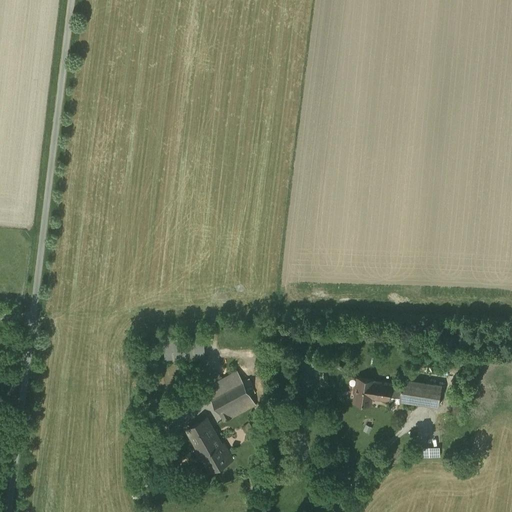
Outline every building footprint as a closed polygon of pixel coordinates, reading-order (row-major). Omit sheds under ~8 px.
[(204,331),(165,334),(166,353),(206,350),(204,331)] [(238,363),(209,380),(228,415),(258,398),(238,363)] [(393,377),(357,371),(353,397),(370,400),(372,391),(441,402),(446,376),(406,369),(406,373),(394,371),(393,377)] [(237,450),(210,408),(187,423),(214,465),(237,450)] [(452,418),(449,435),(470,438),(472,421),(452,418)]
